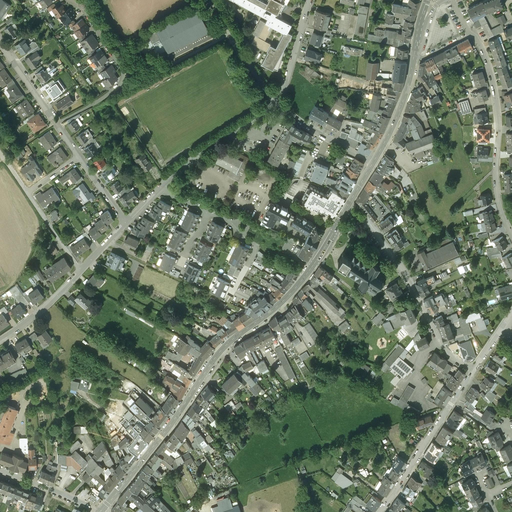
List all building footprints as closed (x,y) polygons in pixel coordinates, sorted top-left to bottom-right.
[(11,5),(3,0),(0,0),(0,17),(2,19),(2,18),(1,18),(11,5)] [(288,31),(292,24),(282,19),(282,17),(281,12),(285,4),(277,0),(268,0),(268,3),(262,0),(234,0),(268,18),(265,22),(265,23),(272,27),(284,33),(285,30),(288,31)] [(500,0),(484,0),(482,1),(488,12),(490,12),(492,12),(493,12),(492,11),(499,8),(500,9),(501,8),(501,7),(503,6),(500,0)] [(482,1),(467,9),(473,20),(478,17),(482,15),(488,12),(482,1)] [(52,10),(51,10),(56,7),(53,4),(47,8),(47,9),(49,12),(52,10)] [(402,6),(393,4),(392,10),(415,15),(418,6),(410,4),(409,7),(402,6)] [(368,7),(359,5),(358,13),(359,13),(354,33),(363,35),(367,14),(368,7)] [(57,17),(59,16),(66,11),(62,6),(57,9),(56,7),(51,10),(52,10),(55,14),(57,17)] [(150,34),(149,37),(157,53),(160,54),(164,62),(219,34),(211,18),(204,22),(196,7),(155,28),(157,31),(150,34)] [(70,8),(66,11),(59,16),(64,24),(69,20),(76,16),(70,8)] [(413,22),(415,15),(392,10),(385,9),(385,12),(386,13),(385,22),(392,23),(394,15),(403,17),(406,17),(405,19),(413,22)] [(330,14),(317,11),(313,27),(326,30),(330,14)] [(347,38),(353,39),(358,16),(352,14),(347,38)] [(482,15),(478,17),(482,26),(487,23),(483,15),(482,15)] [(500,24),(501,25),(506,22),(503,15),(496,18),(500,24)] [(75,31),(85,24),(86,24),(82,19),(76,23),(71,26),(75,31)] [(260,19),(253,34),(255,35),(265,40),(270,30),(272,27),(265,23),(265,22),(260,19)] [(411,30),(413,22),(405,19),(403,19),(401,24),(403,25),(402,29),(411,30)] [(16,29),(12,24),(10,26),(4,30),(11,39),(15,36),(15,37),(19,34),(16,29)] [(74,32),(78,36),(84,32),(89,29),(85,24),(75,31),(74,32)] [(492,33),(493,35),(496,35),(504,32),(503,29),(501,25),(491,30),(492,33)] [(408,49),(411,30),(402,29),(402,32),(385,30),(383,37),(376,35),(368,34),(367,39),(393,44),(392,46),(395,47),(408,49)] [(268,52),(260,65),(266,67),(266,66),(268,67),(267,68),(277,71),(284,52),(283,51),(292,34),(288,31),(285,30),(284,33),(276,47),(271,44),(270,43),(265,40),(255,35),(251,43),(266,51),(267,51),(268,52)] [(21,42),(25,39),(29,37),(26,33),(18,38),(21,42)] [(322,36),(313,33),(310,42),(316,44),(315,45),(320,47),(322,41),(321,40),(321,37),(322,36)] [(80,42),(84,47),(95,39),(92,34),(86,38),(81,42),(80,42)] [(497,38),(489,41),(488,41),(491,48),(499,45),(497,38)] [(39,46),(36,42),(32,41),(32,42),(28,44),(25,39),(21,42),(15,45),(22,54),(27,50),(29,53),(39,46)] [(98,44),(95,39),(84,47),(87,52),(93,48),(98,44)] [(468,39),(455,45),(460,54),(472,48),(468,39)] [(362,50),(339,45),(338,51),(357,56),(357,55),(360,56),(362,50)] [(455,45),(444,51),(449,59),(450,62),(461,57),(460,54),(455,45)] [(502,51),(499,45),(491,48),(493,54),(502,51)] [(39,46),(29,53),(31,55),(34,53),(34,54),(37,51),(41,49),(39,46)] [(407,57),(408,49),(395,47),(394,55),(407,57)] [(321,54),(307,49),(304,57),(304,58),(309,59),(313,60),(312,61),(318,63),(318,62),(319,62),(321,54)] [(94,62),(104,55),(101,50),(95,54),(90,57),(89,58),(93,63),(94,62)] [(31,55),(25,59),(32,69),(41,63),(38,59),(41,57),(37,51),(34,54),(34,53),(31,55)] [(444,51),(433,58),(437,66),(440,64),(449,59),(444,51)] [(504,58),(502,51),(493,54),(495,61),(504,58)] [(108,60),(104,55),(94,62),(97,67),(102,64),(108,60)] [(433,58),(425,61),(428,70),(434,68),(436,72),(433,73),(436,79),(441,76),(437,66),(433,58)] [(506,64),(504,58),(495,61),(498,67),(505,65),(506,64)] [(404,81),(406,62),(395,60),(394,69),(393,69),(391,80),(395,80),(398,80),(404,81)] [(376,73),(377,62),(368,61),(366,78),(370,78),(382,79),(388,80),(389,74),(376,73)] [(428,70),(425,61),(419,64),(418,75),(424,72),(428,70)] [(437,66),(441,76),(442,77),(445,76),(440,64),(437,66)] [(312,68),(311,70),(304,65),(298,72),(313,83),(320,74),(312,68)] [(505,65),(498,67),(497,68),(499,74),(507,71),(505,65)] [(101,73),(105,79),(113,73),(116,71),(111,66),(106,69),(101,73)] [(38,73),(36,74),(39,77),(38,77),(42,83),(47,80),(46,79),(51,75),(52,76),(54,74),(52,71),(50,69),(49,67),(46,68),(47,69),(45,71),(43,69),(38,73)] [(8,75),(4,69),(0,71),(0,81),(2,85),(1,86),(2,86),(6,83),(11,80),(10,77),(8,74),(8,75)] [(474,80),(483,77),(481,71),(478,72),(472,74),(474,80)] [(510,78),(507,71),(499,74),(501,81),(510,78)] [(424,72),(418,75),(422,82),(427,79),(427,78),(424,72)] [(117,79),(113,73),(105,79),(102,81),(106,86),(111,83),(117,79)] [(433,75),(427,78),(427,79),(431,86),(432,88),(439,86),(433,75)] [(485,83),(483,77),(474,80),(476,86),(481,84),(485,83)] [(373,93),(380,95),(388,96),(389,97),(391,89),(381,87),(382,79),(370,78),(369,85),(369,86),(367,92),(369,93),(373,93)] [(511,82),(510,78),(501,81),(503,88),(506,87),(511,85),(511,82)] [(348,89),(351,89),(353,82),(340,79),(339,85),(338,89),(348,89)] [(431,86),(427,79),(422,82),(427,88),(431,86)] [(401,91),(404,81),(398,80),(395,90),(401,91)] [(363,92),(365,85),(353,82),(351,89),(363,92)] [(15,85),(15,84),(9,89),(7,89),(12,96),(9,98),(12,102),(18,98),(22,95),(22,94),(15,85)] [(50,87),(46,90),(53,99),(60,93),(57,89),(54,85),(50,87)] [(417,89),(418,90),(421,99),(422,101),(425,100),(424,97),(426,97),(422,87),(417,89)] [(398,98),(401,91),(395,90),(393,89),(391,89),(389,97),(398,98)] [(485,89),(478,91),(476,91),(472,93),(473,95),(472,95),(472,96),(473,97),(475,103),(488,98),(485,89)] [(412,93),(408,103),(418,103),(419,100),(421,99),(418,90),(412,93)] [(511,92),(503,96),(504,99),(505,99),(506,101),(511,98),(511,92)] [(382,114),(383,110),(377,109),(380,95),(373,93),(372,99),(370,109),(376,111),(376,112),(382,114)] [(71,99),(69,95),(56,104),(61,111),(74,102),(72,100),(72,99),(71,99)] [(435,97),(429,100),(430,104),(432,107),(441,102),(437,96),(436,95),(434,95),(435,97)] [(336,100),(345,105),(343,108),(348,111),(351,106),(344,102),(339,99),(337,98),(336,100)] [(29,103),(27,99),(16,106),(24,117),(33,110),(28,103),(29,103)] [(328,114),(334,118),(340,109),(341,110),(343,108),(345,105),(336,100),(328,114)] [(467,100),(458,102),(462,115),(471,112),(467,100)] [(420,103),(418,103),(408,103),(407,103),(404,111),(418,109),(420,109),(420,107),(420,103)] [(390,116),(394,107),(388,105),(387,105),(385,106),(384,109),(383,110),(382,114),(390,116)] [(323,123),(328,114),(314,106),(309,115),(323,123)] [(420,111),(420,109),(418,109),(422,120),(427,117),(424,109),(420,111)] [(371,120),(375,112),(370,110),(366,118),(371,120)] [(378,123),(382,114),(376,112),(375,112),(371,120),(378,123)] [(487,123),(487,121),(486,112),(477,113),(477,114),(477,118),(478,123),(483,122),(483,124),(487,123)] [(25,124),(28,122),(37,115),(35,113),(23,121),(25,124)] [(80,113),(67,120),(70,123),(75,120),(78,117),(81,115),(80,113)] [(45,125),(38,114),(37,115),(28,122),(35,132),(45,125)] [(323,124),(337,132),(342,123),(334,118),(328,114),(323,123),(323,124)] [(383,132),(390,116),(382,114),(378,123),(376,126),(375,129),(383,132)] [(403,115),(401,120),(406,123),(409,125),(413,129),(411,130),(415,138),(416,140),(421,138),(414,124),(409,117),(403,115)] [(421,138),(425,136),(420,125),(413,116),(412,117),(411,117),(409,117),(414,124),(421,138)] [(78,124),(80,127),(83,125),(78,117),(75,120),(74,120),(77,124),(78,124)] [(70,123),(68,124),(70,127),(73,131),(73,132),(80,127),(78,124),(77,124),(74,120),(75,120),(70,123)] [(365,120),(363,124),(367,126),(375,129),(376,126),(373,123),(365,120)] [(400,124),(393,141),(397,143),(403,148),(406,145),(406,144),(407,143),(401,139),(406,129),(405,128),(405,127),(406,123),(401,120),(400,123),(400,124)] [(350,124),(365,129),(367,126),(363,124),(351,121),(350,124)] [(291,124),(288,123),(280,138),(289,143),(290,143),(292,139),(302,144),(304,139),(309,141),(312,136),(309,134),(306,132),(306,133),(294,126),(294,125),(291,124)] [(376,145),(383,132),(375,129),(367,126),(365,129),(372,132),(370,135),(368,133),(367,135),(365,139),(368,140),(366,144),(366,145),(373,148),(375,144),(376,145)] [(365,139),(367,135),(363,133),(362,135),(356,132),(357,130),(351,127),(350,130),(349,133),(348,135),(361,142),(366,144),(368,140),(365,139)] [(87,137),(88,139),(92,137),(93,136),(88,129),(83,132),(87,137)] [(489,130),(484,130),(484,129),(477,129),(477,141),(478,141),(487,141),(489,141),(489,130)] [(57,143),(49,131),(38,138),(47,150),(57,143)] [(83,132),(76,137),(77,136),(80,140),(79,141),(82,144),(81,144),(87,140),(88,139),(87,137),(83,132)] [(406,144),(406,145),(413,153),(426,148),(437,144),(432,133),(425,136),(421,138),(416,140),(415,138),(414,138),(411,139),(411,142),(406,144)] [(280,159),(289,143),(280,138),(271,154),(280,159)] [(369,155),(373,148),(366,145),(366,144),(361,142),(360,145),(357,149),(357,150),(365,154),(366,153),(369,155)] [(93,143),(91,145),(85,149),(90,156),(98,150),(96,147),(95,148),(92,144),(93,143)] [(223,150),(220,149),(214,160),(231,169),(228,176),(238,181),(250,158),(226,146),(223,150)] [(60,163),(67,157),(60,147),(53,153),(47,157),(50,162),(56,158),(60,163)] [(482,147),(477,147),(477,157),(487,157),(488,149),(482,149),(482,147)] [(23,148),(15,153),(19,160),(24,156),(23,155),(26,153),(23,148)] [(150,150),(157,160),(160,158),(154,148),(150,150)] [(427,151),(426,148),(413,153),(417,158),(425,155),(424,152),(427,151)] [(430,164),(440,160),(436,150),(430,152),(434,162),(430,163),(430,164)] [(346,155),(339,152),(335,161),(342,165),(346,155)] [(151,165),(143,154),(139,157),(140,158),(136,161),(144,172),(150,167),(152,166),(151,165)] [(277,164),(280,159),(271,154),(268,159),(277,164)] [(376,168),(386,174),(388,176),(390,174),(397,178),(400,171),(397,169),(397,168),(394,165),(393,166),(393,165),(392,165),(392,163),(394,161),(393,159),(385,154),(376,168)] [(41,171),(31,156),(28,158),(31,162),(21,169),(27,177),(28,176),(30,179),(31,179),(31,180),(32,180),(33,180),(34,179),(34,178),(34,177),(32,174),(36,171),(38,174),(39,175),(40,175),(41,174),(42,174),(42,173),(42,172),(41,171)] [(102,161),(100,157),(94,162),(99,169),(101,167),(106,164),(104,160),(102,161)] [(349,168),(358,173),(363,164),(354,159),(349,168)] [(322,182),(325,176),(325,174),(326,175),(327,172),(326,171),(328,168),(313,161),(307,176),(322,182)] [(151,165),(152,166),(150,167),(154,172),(158,168),(154,162),(151,165)] [(355,179),(358,173),(349,168),(348,167),(344,173),(351,177),(355,179)] [(75,168),(74,168),(66,174),(67,174),(59,179),(62,183),(64,181),(66,180),(67,182),(70,187),(78,182),(77,180),(81,177),(80,177),(74,168),(75,168)] [(113,173),(110,168),(110,169),(105,172),(102,174),(103,174),(104,176),(104,177),(107,181),(114,177),(112,174),(113,173)] [(376,168),(375,171),(383,177),(386,174),(376,168)] [(353,185),(355,182),(354,182),(356,179),(355,179),(351,177),(344,173),(343,171),(341,174),(341,175),(337,182),(335,184),(340,187),(349,192),(351,189),(352,189),(354,185),(353,185)] [(375,171),(369,180),(376,185),(380,188),(382,190),(386,193),(390,196),(392,193),(394,195),(400,192),(398,187),(393,183),(392,183),(391,183),(390,184),(388,185),(385,183),(384,183),(383,183),(383,184),(380,182),(383,177),(375,171)] [(503,176),(504,183),(511,182),(511,173),(511,175),(503,176)] [(341,175),(341,174),(340,174),(336,181),(325,176),(322,182),(327,184),(329,181),(335,184),(337,182),(341,175)] [(302,202),(310,187),(309,186),(311,184),(299,179),(297,184),(294,184),(292,185),(287,194),(302,202)] [(369,180),(364,187),(371,192),(375,187),(376,185),(369,180)] [(123,188),(118,181),(111,186),(116,193),(119,191),(123,188)] [(90,193),(83,183),(76,188),(73,191),(76,196),(80,193),(83,196),(85,201),(89,198),(94,195),(92,192),(90,193)] [(346,197),(338,192),(330,187),(325,194),(310,186),(310,187),(302,202),(314,208),(314,207),(322,212),(324,209),(326,211),(335,216),(338,210),(346,197)] [(60,199),(52,187),(42,194),(40,192),(35,195),(37,198),(43,207),(54,199),(55,202),(60,199)] [(350,192),(349,192),(340,187),(338,192),(346,197),(350,192)] [(371,192),(364,187),(356,200),(362,206),(373,220),(376,217),(377,217),(368,205),(371,201),(374,198),(370,194),(371,192)] [(138,197),(133,190),(128,194),(127,193),(123,196),(120,198),(125,206),(138,197)] [(379,197),(371,192),(370,194),(374,198),(371,201),(368,205),(377,217),(376,217),(378,220),(390,211),(379,197)] [(490,197),(489,193),(480,195),(481,198),(482,204),(491,202),(490,197)] [(157,205),(167,210),(169,211),(171,206),(166,203),(160,200),(157,205)] [(282,206),(272,201),(262,219),(270,223),(273,225),(277,217),(286,222),(289,217),(290,215),(292,211),(287,209),(288,209),(282,206)] [(163,214),(165,215),(167,210),(157,205),(156,204),(153,209),(163,214)] [(163,214),(153,209),(151,208),(149,214),(150,214),(155,216),(160,219),(163,214)] [(472,209),(465,211),(466,218),(474,216),(472,209)] [(58,213),(56,210),(51,213),(53,216),(50,218),(52,221),(59,217),(57,214),(58,213)] [(102,218),(107,224),(110,222),(110,221),(113,219),(114,219),(108,210),(100,215),(102,218)] [(188,210),(186,215),(197,220),(197,221),(198,221),(199,218),(198,218),(199,216),(197,214),(192,212),(188,210)] [(484,217),(485,222),(494,220),(491,210),(479,213),(480,218),(484,217)] [(314,224),(297,213),(294,217),(293,219),(290,224),(307,234),(308,232),(310,233),(304,243),(305,243),(314,249),(320,239),(325,230),(315,225),(314,226),(313,225),(314,224)] [(186,215),(184,220),(195,226),(196,223),(197,221),(197,220),(186,215)] [(396,222),(391,215),(379,223),(382,226),(380,227),(383,231),(384,231),(393,224),(396,222)] [(153,222),(147,219),(143,217),(141,222),(150,227),(152,228),(154,223),(153,222)] [(95,224),(96,225),(101,232),(105,229),(108,226),(107,224),(102,218),(95,224)] [(270,223),(262,219),(260,224),(268,228),(270,223)] [(195,226),(184,220),(181,225),(187,227),(193,230),(194,228),(195,226)] [(496,229),(494,220),(485,222),(487,231),(496,229)] [(150,227),(141,222),(139,221),(137,226),(146,231),(148,232),(150,227)] [(209,226),(221,232),(223,227),(220,225),(215,223),(212,221),(211,224),(210,224),(209,226)] [(101,232),(96,225),(92,228),(89,230),(90,232),(95,239),(102,233),(101,232)] [(146,231),(137,226),(135,226),(132,231),(137,233),(144,236),(146,231)] [(208,231),(219,236),(221,232),(209,226),(208,229),(209,229),(208,231)] [(187,234),(181,231),(175,229),(173,234),(185,239),(186,237),(187,234)] [(400,238),(401,237),(396,229),(387,235),(392,243),(400,238)] [(219,236),(208,231),(207,231),(206,233),(206,234),(205,236),(211,239),(217,241),(219,236)] [(78,242),(79,242),(85,239),(84,238),(82,234),(76,238),(77,239),(78,242)] [(184,242),(185,239),(173,234),(171,239),(182,244),(183,242),(184,242)] [(139,240),(128,235),(127,238),(125,238),(122,245),(129,248),(130,245),(135,247),(136,243),(137,244),(139,240)] [(507,246),(502,236),(494,240),(497,246),(498,250),(499,250),(507,246)] [(305,243),(304,243),(297,240),(289,237),(287,241),(292,244),(292,243),(293,244),(294,243),(297,244),(302,247),(305,243)] [(78,242),(84,250),(90,246),(84,238),(85,239),(79,242),(78,242)] [(400,238),(392,243),(396,249),(402,245),(404,244),(400,238)] [(451,241),(449,238),(423,250),(425,255),(419,257),(425,269),(431,266),(431,267),(459,254),(453,241),(452,241),(452,240),(451,241)] [(182,244),(171,239),(169,244),(174,246),(180,249),(181,246),(182,247),(183,244),(182,244)] [(207,243),(200,241),(199,243),(198,245),(198,246),(198,245),(209,251),(212,246),(207,243)] [(84,250),(78,242),(73,245),(70,246),(73,250),(77,255),(84,250)] [(58,251),(52,243),(47,247),(53,255),(58,251)] [(154,246),(149,243),(146,249),(151,252),(154,246)] [(237,243),(235,249),(246,254),(248,252),(247,252),(249,248),(243,246),(237,243)] [(314,249),(305,243),(302,247),(301,248),(297,245),(293,251),(308,259),(314,249)] [(207,256),(209,251),(198,245),(198,246),(197,248),(195,250),(207,256)] [(491,254),(500,253),(499,250),(498,250),(497,246),(486,248),(487,255),(491,254)] [(235,249),(232,255),(243,260),(245,257),(246,254),(235,249)] [(205,261),(207,256),(195,250),(194,253),(195,253),(194,255),(200,258),(205,261)] [(125,259),(111,252),(109,256),(108,256),(107,259),(108,259),(106,263),(120,270),(125,259)] [(355,277),(360,280),(358,283),(357,283),(357,284),(358,284),(365,288),(365,289),(367,289),(369,291),(370,290),(376,294),(378,291),(379,292),(381,290),(378,288),(379,286),(381,286),(382,287),(383,286),(382,285),(384,283),(385,283),(385,282),(384,282),(383,279),(385,278),(386,279),(389,274),(383,270),(382,272),(378,270),(380,267),(381,267),(381,266),(380,266),(373,262),(373,261),(372,261),(372,262),(370,265),(366,262),(366,261),(365,261),(360,258),(361,258),(360,257),(360,258),(355,255),(355,253),(354,254),(354,255),(351,253),(351,252),(350,252),(350,253),(348,256),(345,253),(346,253),(344,252),(344,253),(343,252),(343,253),(343,254),(339,259),(338,260),(339,261),(338,261),(339,262),(340,261),(341,262),(340,264),(342,265),(341,266),(340,267),(341,267),(344,269),(343,269),(343,270),(344,270),(349,273),(349,274),(350,274),(354,277),(355,278),(355,277)] [(165,253),(162,259),(173,264),(174,261),(175,258),(165,253)] [(511,265),(511,255),(511,253),(502,258),(507,268),(511,265)] [(241,266),(242,262),(243,263),(244,260),(243,260),(232,255),(229,261),(230,261),(238,265),(241,266)] [(265,258),(259,255),(255,261),(262,264),(265,258)] [(457,264),(463,261),(460,256),(454,259),(457,264)] [(71,268),(64,257),(62,258),(63,259),(61,260),(61,259),(56,262),(57,263),(55,264),(55,263),(53,264),(54,266),(60,275),(71,268)] [(173,264),(162,259),(159,265),(170,270),(171,267),(172,267),(173,264)] [(463,265),(458,267),(461,273),(474,266),(473,262),(464,266),(463,265)] [(186,267),(185,270),(196,275),(199,269),(188,264),(187,267),(186,267)] [(52,281),(60,275),(54,266),(46,271),(47,273),(46,274),(47,275),(48,275),(52,281)] [(144,269),(138,266),(132,280),(137,282),(144,269)] [(319,266),(314,273),(322,280),(322,279),(323,278),(320,276),(324,269),(319,266)] [(43,277),(37,267),(34,269),(37,274),(34,275),(38,281),(43,277)] [(287,276),(293,281),(298,273),(290,269),(289,271),(288,272),(286,275),(287,276)] [(196,275),(185,270),(184,273),(183,276),(193,281),(196,275)] [(333,276),(327,272),(323,278),(322,279),(328,283),(333,276)] [(104,281),(96,273),(88,280),(88,281),(91,283),(95,288),(102,281),(103,282),(104,281)] [(314,273),(310,279),(317,286),(322,280),(314,273)] [(287,288),(291,284),(284,279),(281,276),(279,278),(278,280),(287,288)] [(291,284),(293,281),(287,276),(286,277),(284,279),(291,284)] [(418,289),(430,283),(435,280),(433,276),(425,280),(424,278),(416,281),(415,283),(418,289)] [(217,277),(214,283),(227,289),(230,283),(217,277)] [(430,283),(431,286),(442,281),(440,278),(435,280),(430,283)] [(310,279),(307,284),(310,287),(315,292),(319,287),(317,286),(310,279)] [(284,292),(287,288),(278,280),(277,280),(276,282),(274,284),(278,286),(284,292)] [(403,292),(396,282),(386,288),(389,293),(387,294),(390,298),(392,297),(393,299),(397,296),(403,292)] [(227,289),(214,283),(211,290),(224,296),(227,289)] [(277,299),(284,292),(278,286),(274,284),(271,283),(270,286),(275,291),(274,292),(273,291),(271,293),(277,299)] [(430,283),(418,289),(421,295),(429,291),(431,291),(429,287),(431,286),(430,283)] [(19,304),(22,307),(28,302),(24,296),(16,285),(9,290),(12,295),(19,304)] [(509,285),(498,288),(500,297),(505,296),(506,298),(511,295),(511,289),(511,285),(509,285)] [(302,289),(308,295),(310,292),(307,290),(304,286),(302,289)] [(273,303),(277,299),(271,293),(267,289),(263,293),(256,289),(252,287),(251,289),(259,295),(262,296),(264,294),(273,303)] [(320,288),(319,287),(315,292),(317,294),(317,295),(334,313),(338,309),(334,305),(336,304),(324,292),(320,288)] [(43,296),(37,288),(27,295),(31,300),(32,300),(33,302),(39,297),(39,298),(43,296)] [(308,295),(302,289),(298,293),(303,299),(305,297),(308,295)] [(426,306),(444,297),(442,293),(433,298),(432,295),(423,300),(426,306)] [(87,300),(81,294),(75,299),(76,300),(79,303),(80,302),(86,307),(92,302),(88,298),(87,300)] [(257,297),(254,299),(253,298),(248,302),(245,309),(246,310),(251,313),(252,312),(255,316),(267,308),(273,303),(264,294),(262,296),(259,295),(257,297)] [(302,300),(297,294),(293,299),(295,303),(299,310),(301,308),(302,307),(300,303),(302,301),(301,300),(302,300)] [(302,300),(301,300),(302,301),(308,309),(310,308),(311,308),(312,307),(307,300),(305,297),(303,299),(302,300)] [(444,297),(426,306),(430,313),(438,308),(437,305),(440,303),(440,304),(447,301),(445,297),(444,297)] [(299,310),(295,303),(286,312),(287,314),(292,323),(298,318),(299,319),(304,316),(303,316),(303,315),(299,310)] [(19,304),(16,306),(17,307),(12,310),(11,309),(11,310),(16,317),(24,311),(22,307),(19,304)] [(410,305),(400,310),(406,322),(416,318),(413,311),(412,310),(410,305)] [(245,323),(255,316),(252,312),(251,313),(246,310),(239,315),(245,323)] [(400,310),(400,311),(387,317),(389,320),(383,323),(387,332),(406,322),(400,310)] [(464,316),(465,320),(467,319),(468,322),(475,319),(479,330),(487,328),(483,316),(481,317),(479,311),(464,316)] [(384,316),(380,312),(376,316),(375,316),(371,320),(376,325),(382,318),(384,316)] [(443,320),(445,323),(452,320),(453,320),(458,318),(456,313),(451,315),(452,317),(443,320)] [(3,315),(2,314),(0,314),(0,326),(0,327),(5,324),(5,325),(8,323),(3,315)] [(239,328),(245,323),(239,315),(237,317),(234,314),(230,315),(233,320),(239,328)] [(292,323),(287,314),(278,320),(285,332),(294,326),(292,323)] [(223,324),(227,318),(222,315),(221,316),(222,317),(220,320),(217,317),(215,320),(217,321),(223,324)] [(436,326),(438,325),(445,323),(443,320),(441,315),(432,319),(434,323),(436,326)] [(278,320),(276,316),(269,322),(271,326),(276,337),(278,340),(280,339),(276,330),(277,330),(286,345),(291,342),(285,332),(278,320)] [(230,334),(239,328),(233,320),(232,321),(227,318),(223,324),(225,325),(227,323),(230,327),(227,329),(230,334)] [(467,319),(465,320),(459,322),(464,335),(472,333),(468,322),(467,319)] [(354,326),(347,320),(338,328),(345,335),(354,326)] [(445,323),(438,325),(441,335),(444,343),(444,342),(454,339),(452,332),(451,332),(448,324),(452,322),(452,320),(445,323)] [(196,323),(192,328),(198,334),(202,329),(196,323)] [(321,340),(309,323),(304,326),(317,343),(321,340)] [(223,338),(230,334),(227,329),(224,330),(223,329),(224,329),(221,326),(219,329),(213,326),(211,328),(209,327),(208,329),(214,332),(217,333),(218,332),(223,338)] [(271,326),(258,333),(263,344),(276,337),(271,326)] [(51,339),(44,330),(37,336),(36,336),(38,337),(43,345),(51,339)] [(36,336),(37,336),(34,332),(28,337),(32,342),(38,337),(36,336)] [(217,344),(223,338),(218,332),(217,333),(212,337),(217,344)] [(418,332),(413,338),(415,342),(416,341),(420,349),(429,344),(425,336),(421,338),(418,332)] [(258,333),(252,336),(257,346),(257,347),(263,344),(258,333)] [(252,336),(244,340),(249,350),(257,346),(252,336)] [(215,346),(217,344),(212,337),(209,341),(215,346)] [(31,348),(25,338),(20,341),(26,351),(31,348)] [(183,354),(186,350),(185,349),(189,343),(185,341),(180,338),(173,348),(177,350),(178,351),(183,354)] [(298,338),(291,342),(294,346),(301,342),(298,338)] [(415,342),(413,338),(404,348),(390,366),(394,370),(398,365),(401,368),(400,369),(407,374),(412,368),(402,360),(407,355),(405,354),(415,342)] [(215,346),(209,341),(207,339),(205,342),(206,342),(201,347),(199,345),(193,341),(193,340),(191,339),(189,343),(202,351),(201,352),(206,356),(215,347),(215,346)] [(280,339),(278,340),(280,346),(286,358),(288,357),(280,339)] [(240,343),(234,346),(239,355),(240,356),(247,351),(249,350),(244,340),(239,342),(240,343)] [(20,354),(26,351),(20,341),(15,345),(20,354)] [(390,366),(404,348),(400,344),(385,362),(390,366)] [(295,376),(286,358),(280,346),(275,348),(289,379),(295,376)] [(10,349),(0,354),(0,368),(0,369),(16,360),(10,349)] [(504,353),(498,349),(493,355),(494,356),(500,360),(500,359),(504,353)] [(249,359),(250,360),(251,363),(255,361),(254,359),(249,350),(247,351),(248,352),(247,353),(249,359)] [(177,364),(183,354),(178,351),(176,354),(173,352),(171,355),(167,353),(165,356),(169,359),(177,364)] [(194,374),(206,356),(201,352),(194,363),(193,363),(188,369),(190,370),(189,371),(194,374)] [(309,357),(306,352),(299,355),(302,361),(309,357)] [(447,361),(434,352),(426,363),(440,372),(441,370),(446,362),(447,361)] [(500,359),(500,360),(494,356),(492,359),(502,365),(504,362),(500,359)] [(254,359),(255,361),(260,372),(268,368),(263,359),(259,362),(257,358),(254,359)] [(175,367),(177,364),(169,359),(167,363),(171,365),(175,367)] [(241,362),(240,363),(245,370),(248,372),(251,371),(249,368),(253,366),(251,363),(250,360),(243,364),(241,362)] [(495,364),(490,361),(485,368),(494,374),(499,366),(496,363),(495,364)] [(361,366),(368,371),(370,367),(364,362),(361,366)] [(390,366),(385,362),(384,362),(379,367),(385,372),(390,366)] [(452,366),(446,362),(441,370),(446,374),(448,372),(452,366)] [(177,364),(175,367),(182,372),(182,371),(189,375),(192,377),(194,374),(189,371),(177,364)] [(192,379),(192,377),(189,375),(182,371),(182,372),(175,367),(173,370),(172,371),(179,375),(176,379),(175,380),(173,383),(176,385),(175,387),(177,389),(181,383),(188,386),(192,379)] [(465,373),(459,368),(454,376),(452,375),(448,372),(446,374),(445,375),(450,379),(446,384),(454,389),(465,373)] [(27,374),(25,369),(10,375),(12,380),(27,374)] [(235,372),(223,383),(225,386),(222,388),(228,395),(231,392),(230,391),(241,381),(244,384),(247,381),(241,374),(239,372),(237,370),(235,372)] [(375,372),(371,370),(367,378),(371,380),(375,372)] [(245,371),(241,374),(247,381),(258,392),(260,390),(262,393),(264,391),(248,375),(249,374),(245,371)] [(180,399),(188,386),(181,383),(177,389),(175,387),(176,385),(173,383),(175,380),(173,379),(167,375),(166,375),(163,380),(169,383),(169,387),(174,391),(173,393),(180,399)] [(506,382),(498,376),(496,380),(504,386),(506,382)] [(491,385),(493,382),(494,382),(486,377),(483,381),(484,382),(481,385),(489,390),(491,386),(491,385)] [(80,382),(74,380),(72,389),(77,390),(80,382)] [(212,388),(208,385),(201,392),(209,400),(216,392),(212,388)] [(452,393),(443,387),(434,400),(443,406),(452,393)] [(472,387),(465,398),(467,399),(472,402),(479,392),(472,387)] [(135,401),(151,417),(156,412),(146,403),(145,403),(133,391),(129,395),(135,401)] [(410,394),(404,391),(399,400),(393,397),(390,401),(396,405),(396,404),(405,410),(415,415),(418,410),(405,402),(410,394)] [(496,395),(490,391),(488,394),(485,396),(486,396),(491,402),(496,395)] [(207,402),(209,400),(201,392),(196,398),(204,406),(205,407),(209,403),(207,402)] [(170,414),(180,399),(173,393),(171,393),(162,407),(170,414)] [(156,412),(161,406),(149,397),(145,402),(146,403),(156,412)] [(204,406),(196,398),(192,404),(199,411),(203,408),(203,409),(203,411),(208,417),(211,414),(205,407),(204,406)] [(472,402),(467,399),(465,403),(472,412),(474,408),(471,404),(472,402)] [(224,405),(228,410),(235,405),(232,400),(224,405)] [(151,417),(135,401),(129,406),(135,412),(136,412),(141,417),(143,416),(148,421),(151,417)] [(199,411),(192,404),(188,410),(196,419),(199,422),(202,420),(199,417),(202,414),(199,411)] [(0,440),(9,444),(13,433),(8,431),(10,428),(12,429),(13,426),(11,425),(12,421),(14,422),(16,419),(14,418),(15,415),(17,415),(18,412),(16,411),(17,410),(15,409),(15,408),(6,405),(0,420),(0,440)] [(161,425),(170,414),(162,407),(161,406),(156,412),(151,417),(161,425)] [(188,410),(182,420),(189,427),(191,424),(196,419),(188,410)] [(460,415),(454,410),(450,415),(457,420),(460,415)] [(493,413),(492,413),(487,410),(482,417),(482,418),(489,422),(493,417),(494,417),(495,415),(494,414),(493,413)] [(124,417),(128,421),(134,415),(129,411),(124,417)] [(475,412),(472,416),(480,421),(482,418),(482,417),(475,412)] [(219,424),(211,414),(208,417),(216,427),(219,424)] [(133,426),(139,419),(134,415),(128,421),(133,426)] [(433,423),(430,415),(415,420),(417,427),(425,425),(433,423)] [(457,420),(450,415),(446,422),(456,428),(460,422),(457,420)] [(155,433),(161,425),(151,417),(148,421),(145,425),(155,433)] [(148,441),(155,433),(145,425),(139,419),(133,426),(139,431),(148,441)] [(182,420),(174,431),(182,439),(189,427),(182,420)] [(120,430),(121,431),(125,435),(130,430),(133,432),(135,436),(139,439),(138,441),(140,442),(144,437),(139,431),(133,426),(128,421),(120,430)] [(194,427),(191,424),(189,427),(192,431),(199,442),(200,441),(207,452),(211,449),(206,442),(204,439),(194,427)] [(452,432),(443,426),(439,432),(447,438),(452,432)] [(115,446),(119,444),(119,443),(125,437),(128,440),(130,439),(125,435),(121,431),(118,434),(121,437),(118,441),(114,443),(115,446)] [(174,431),(166,441),(174,447),(176,449),(183,439),(182,439),(174,431)] [(501,436),(498,431),(494,434),(488,436),(490,441),(501,436)] [(447,438),(439,432),(435,438),(444,444),(447,438)] [(209,442),(213,438),(210,433),(205,436),(209,442)] [(501,436),(490,441),(492,446),(495,445),(501,442),(503,441),(501,436)] [(128,440),(125,437),(119,443),(119,444),(123,451),(124,451),(122,447),(126,444),(128,446),(131,444),(128,440)] [(142,449),(148,441),(144,437),(140,442),(137,446),(142,449)] [(78,439),(70,447),(74,451),(82,443),(78,439)] [(108,460),(111,457),(102,440),(92,451),(95,453),(97,451),(100,455),(102,456),(105,454),(108,460)] [(165,440),(156,451),(165,459),(169,454),(174,447),(166,441),(165,440)] [(441,448),(432,443),(428,449),(437,454),(441,448)] [(138,455),(142,449),(137,446),(135,448),(132,446),(131,444),(128,446),(131,449),(133,451),(138,455)] [(511,449),(511,448),(510,444),(504,447),(499,449),(499,450),(502,454),(511,449)] [(224,452),(228,457),(231,455),(232,457),(235,455),(230,448),(224,452)] [(33,449),(27,449),(27,452),(28,462),(28,468),(31,468),(35,468),(35,466),(35,464),(37,464),(37,461),(35,461),(35,458),(33,458),(33,454),(33,449)] [(437,454),(428,449),(425,455),(431,459),(433,460),(437,454)] [(511,449),(502,454),(504,459),(508,457),(511,455),(511,449)] [(95,460),(100,455),(97,451),(95,453),(92,456),(95,460)] [(132,463),(138,455),(133,451),(129,456),(127,459),(132,463)] [(156,451),(151,457),(158,462),(160,459),(169,467),(167,470),(171,473),(174,469),(172,464),(165,459),(156,451)] [(12,456),(1,452),(0,455),(0,461),(6,464),(8,465),(8,467),(18,470),(18,468),(24,470),(27,462),(22,460),(23,458),(22,458),(13,454),(12,456)] [(181,456),(184,460),(191,457),(188,452),(181,456)] [(78,470),(82,465),(80,463),(76,459),(71,454),(67,454),(57,454),(57,463),(67,465),(72,465),(78,470)] [(83,460),(80,463),(82,465),(88,470),(93,475),(97,478),(100,475),(96,472),(101,466),(95,460),(92,456),(89,454),(83,460)] [(184,460),(181,456),(175,458),(169,454),(165,459),(172,464),(174,469),(178,465),(184,460)] [(476,457),(480,467),(484,465),(486,463),(482,454),(475,457),(476,457)] [(125,471),(132,463),(127,459),(126,458),(125,456),(120,460),(123,467),(125,471)] [(392,465),(400,473),(407,461),(397,456),(392,465)] [(151,457),(147,462),(155,468),(159,463),(158,462),(151,457)] [(470,460),(474,469),(477,468),(480,467),(476,457),(475,457),(470,460)] [(433,460),(431,459),(427,464),(432,467),(436,462),(433,460)] [(470,460),(470,459),(466,461),(466,462),(460,465),(462,469),(465,475),(472,471),(474,469),(470,460)] [(427,464),(422,461),(418,467),(420,469),(420,470),(422,472),(427,475),(430,470),(431,471),(433,468),(432,467),(427,464)] [(147,462),(143,467),(151,474),(153,472),(157,475),(160,472),(155,468),(147,462)] [(120,477),(125,471),(123,467),(121,463),(115,470),(113,468),(112,470),(120,477)] [(51,465),(48,473),(50,474),(52,472),(53,469),(55,470),(57,466),(56,466),(55,467),(51,465)] [(387,476),(395,480),(400,473),(393,466),(387,476)] [(110,490),(120,477),(112,470),(109,468),(108,467),(107,469),(106,470),(104,471),(110,476),(108,477),(110,479),(105,485),(110,490)] [(143,467),(139,473),(150,484),(153,481),(148,477),(151,474),(143,467)] [(37,478),(44,481),(48,473),(45,472),(41,470),(37,478)] [(90,478),(93,475),(88,470),(83,476),(88,481),(90,478)] [(337,470),(331,478),(347,489),(351,482),(357,486),(361,481),(354,476),(351,480),(337,470)] [(364,470),(357,473),(364,478),(367,476),(364,470)] [(50,474),(48,473),(44,481),(51,484),(55,476),(50,474)] [(150,484),(139,473),(129,486),(136,492),(137,492),(144,482),(145,483),(146,485),(152,492),(155,489),(150,484)] [(383,483),(391,487),(395,480),(387,476),(385,474),(381,481),(383,483)] [(99,481),(97,478),(93,475),(90,478),(93,480),(96,484),(99,481)] [(424,479),(420,475),(417,479),(422,482),(425,484),(427,482),(424,479)] [(417,479),(411,476),(407,483),(416,489),(419,484),(420,485),(422,482),(417,479)] [(464,489),(474,484),(475,484),(474,480),(473,481),(472,478),(467,480),(462,483),(464,489)] [(8,484),(1,481),(0,484),(0,491),(5,493),(8,484)] [(391,487),(383,483),(381,486),(380,486),(378,490),(386,495),(391,487)] [(416,489),(407,483),(402,490),(408,494),(406,497),(411,499),(413,496),(412,496),(416,489)] [(15,487),(8,484),(5,493),(6,493),(6,494),(7,495),(8,493),(10,494),(9,495),(7,500),(10,502),(10,501),(11,498),(15,487)] [(467,495),(477,490),(476,487),(475,487),(474,484),(464,489),(467,495)] [(105,497),(110,490),(105,485),(104,485),(99,492),(105,497)] [(129,486),(123,494),(127,497),(128,498),(130,496),(134,500),(135,499),(139,494),(137,492),(136,492),(129,486)] [(22,490),(15,487),(11,498),(13,499),(14,496),(19,498),(22,490)] [(29,492),(22,490),(19,498),(18,500),(20,500),(21,502),(18,508),(19,508),(22,509),(25,502),(29,492)] [(471,500),(479,496),(478,493),(477,490),(467,495),(470,500),(470,501),(471,500)] [(152,493),(150,491),(146,495),(142,491),(139,494),(144,499),(158,511),(172,511),(153,492),(152,493)] [(29,492),(25,502),(33,505),(37,495),(29,492)] [(94,502),(97,497),(89,492),(86,497),(94,502)] [(158,511),(144,499),(139,494),(135,499),(143,506),(149,511),(158,511)] [(43,497),(37,495),(33,505),(39,508),(40,503),(43,497)] [(371,500),(367,505),(369,506),(375,510),(381,501),(376,497),(373,495),(370,499),(371,500)] [(479,496),(471,500),(474,506),(479,503),(483,501),(482,499),(482,498),(481,495),(479,496)] [(127,502),(125,500),(120,496),(118,499),(119,500),(122,502),(126,505),(127,504),(126,503),(127,502)] [(213,507),(214,511),(219,511),(233,507),(230,497),(217,501),(219,505),(213,507)] [(405,503),(397,497),(393,503),(405,511),(408,511),(410,511),(406,508),(405,508),(402,506),(405,503)] [(52,498),(49,503),(57,509),(62,511),(76,511),(77,511),(78,511),(61,502),(60,503),(52,498)] [(113,511),(123,511),(129,506),(126,505),(122,502),(119,500),(111,510),(113,511)] [(365,511),(363,510),(363,511),(358,507),(354,504),(350,501),(346,506),(350,509),(352,507),(355,510),(355,509),(358,511),(365,511)] [(49,503),(47,507),(53,511),(55,511),(57,509),(49,503)] [(404,511),(405,511),(393,503),(389,508),(393,511),(397,511),(399,511),(400,511),(404,511)]
